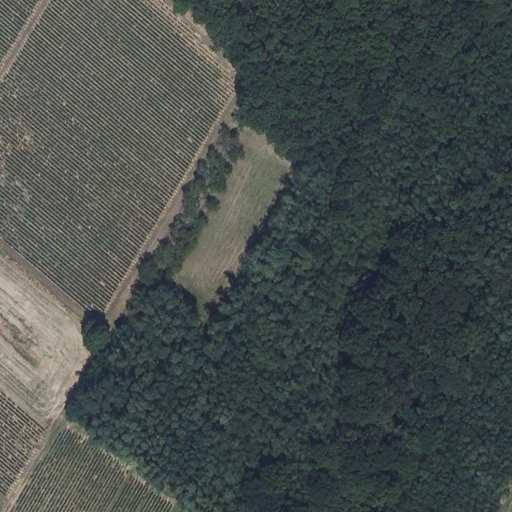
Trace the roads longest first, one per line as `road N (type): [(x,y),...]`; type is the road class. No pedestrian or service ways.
road 1 (track): [(179,0),(334,164),(435,248),(511,292)]
road 2 (track): [(9,511),(110,340),(0,244)]
